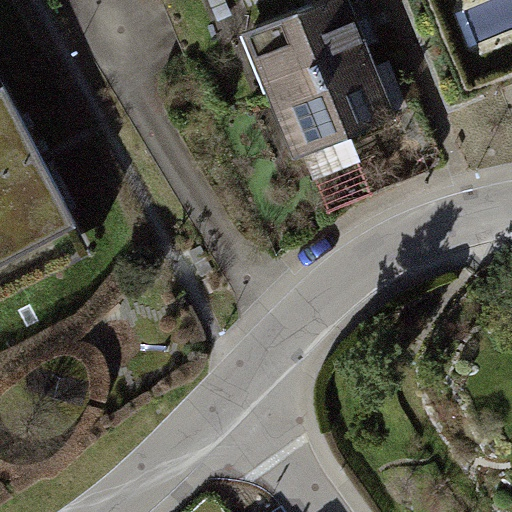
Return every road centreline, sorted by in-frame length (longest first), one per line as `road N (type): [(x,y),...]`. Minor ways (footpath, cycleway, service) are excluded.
road 1 (residential): [(256,389),(347,284),(472,225),(511,217)]
road 2 (residential): [(126,511),(256,389)]
road 3 (residential): [(256,389),(330,511)]
